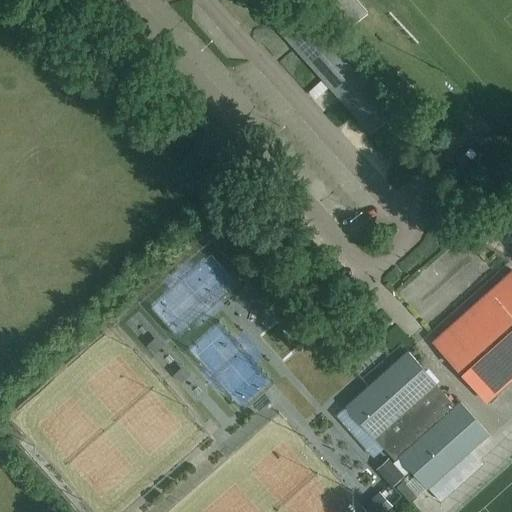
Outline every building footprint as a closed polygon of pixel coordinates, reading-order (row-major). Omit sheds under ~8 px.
[(362,28),(373,18),(357,0),(347,0),(342,5),(362,28)] [(277,27),(342,99),(371,132),(396,111),(302,5),(277,27)] [(511,269),(433,340),(458,367),(460,365),(465,370),(462,372),(487,400),(511,377),(511,269)] [(264,342),(287,367),(306,349),(283,324),(264,342)] [(374,436),(435,381),(408,350),(346,405),(374,436)] [(427,487),(427,486),(489,432),(460,400),(455,404),(435,382),(436,381),(435,381),(374,436),(395,460),(399,456),(427,487)] [(291,405),(281,412),(297,432),(307,424),(291,405)] [(372,455),(382,445),(353,413),(342,423),(372,455)]
